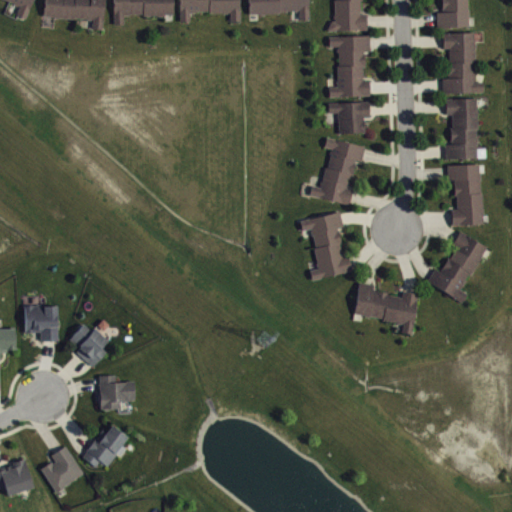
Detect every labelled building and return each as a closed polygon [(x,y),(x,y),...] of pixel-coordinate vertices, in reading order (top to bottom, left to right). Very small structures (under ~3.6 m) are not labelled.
[(32,0),(25,17),(15,13),(19,4),(8,0),(32,0)] [(43,0),(43,13),(54,15),(53,17),(57,17),(58,15),(73,18),(73,15),(92,18),(91,28),(101,29),(103,0),(43,0)] [(112,0),(113,22),(124,22),(123,13),(142,12),(142,14),(173,12),(172,0),(112,0)] [(178,0),(179,20),(190,20),(190,12),(195,12),(195,10),(207,10),(207,12),(228,11),(229,19),(239,19),(238,0),(178,0)] [(247,0),(248,12),(279,11),(279,9),(298,9),(298,17),(308,17),(307,0),(247,0)] [(333,0),(333,19),(331,19),(327,26),(327,29),(368,28),(367,12),(359,12),(359,10),(361,10),(360,0),(333,0)] [(440,0),(441,10),(436,10),(436,27),(467,25),(466,0),(440,0)] [(442,31),(442,46),(448,46),(448,60),(447,60),(447,76),(442,76),(442,92),(482,90),(482,81),(474,81),(473,47),(475,47),(474,41),(473,41),(473,31),(442,31)] [(327,35),(328,45),(337,45),(338,63),(336,63),(337,85),(327,85),(328,95),(371,94),(370,78),(362,79),(362,76),(364,76),(363,65),(365,65),(364,52),(363,52),(362,49),(371,48),(369,33),(327,35)] [(445,156),(476,155),(475,127),(477,127),(476,96),(444,98),(445,113),(451,112),(451,115),(449,115),(450,126),(448,126),(449,142),(444,142),(445,156)] [(327,101),(327,110),(337,110),(338,131),(365,131),(365,118),(362,118),(362,116),(370,115),(369,99),(327,101)] [(325,134),(323,145),(331,146),(326,165),(324,165),(319,186),(311,184),(309,194),(349,203),(353,188),(345,187),(346,184),(348,184),(350,173),(352,174),(356,161),(354,161),(354,158),(362,159),(365,145),(325,134)] [(446,163),(447,178),(453,178),(454,195),(456,195),(456,207),(450,208),(451,223),(483,222),(477,162),(446,163)] [(299,219),(301,229),(310,227),(315,245),(313,246),(318,266),(309,268),(311,278),(351,269),(347,253),(342,255),(339,242),(342,241),(338,226),(344,225),(340,209),(299,219)] [(426,279),(434,266),(439,269),(447,256),(449,257),(456,246),(450,243),(459,229),(485,246),(470,271),(468,271),(459,287),(465,291),(460,301),(426,279)] [(358,280),(353,311),(382,316),(382,318),(402,322),(401,330),(410,332),(418,292),(402,289),(400,296),(399,296),(399,294),(388,293),(388,291),(375,288),(375,290),(372,290),(372,288),(374,288),(374,283),(358,280)] [(23,303),(24,331),(39,330),(39,339),(57,338),(56,304),(39,304),(39,302),(35,302),(35,304),(33,304),(33,303),(23,303)] [(68,338),(82,322),(90,329),(94,326),(101,332),(100,333),(106,338),(99,345),(105,350),(92,364),(86,360),(75,350),(78,347),(77,346),(68,338)] [(0,350),(6,350),(5,348),(15,348),(14,325),(0,325),(0,350)] [(98,373),(98,407),(119,407),(119,400),(127,400),(127,398),(133,398),(133,379),(114,380),(114,373),(98,373)] [(81,456),(85,450),(84,449),(94,436),(101,428),(104,431),(110,423),(126,434),(114,451),(115,452),(106,465),(102,462),(101,464),(97,461),(94,465),(81,456)] [(39,467),(55,490),(83,471),(64,443),(50,453),(54,460),(52,462),(49,459),(39,467)] [(0,485),(3,485),(6,493),(33,485),(23,457),(11,460),(12,463),(5,465),(6,467),(0,468),(0,485)]
